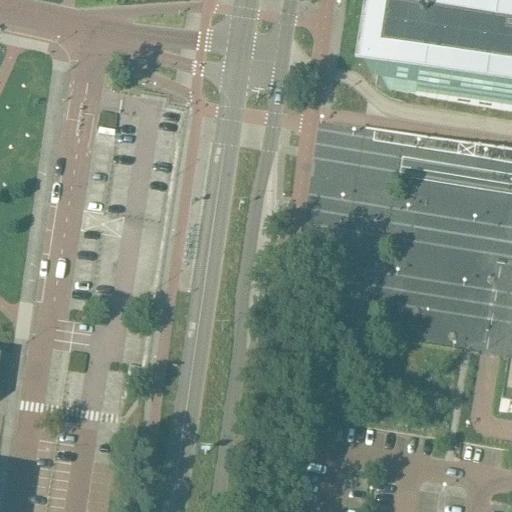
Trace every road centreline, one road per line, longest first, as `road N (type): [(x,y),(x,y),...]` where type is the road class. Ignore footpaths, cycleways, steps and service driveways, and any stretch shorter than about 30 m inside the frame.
road 1 (tertiary): [(240,79),(178,511)]
road 2 (tertiary): [(216,511),(280,85)]
road 3 (residential): [(114,36),(165,60),(240,79)]
road 4 (residential): [(245,47),(114,36)]
